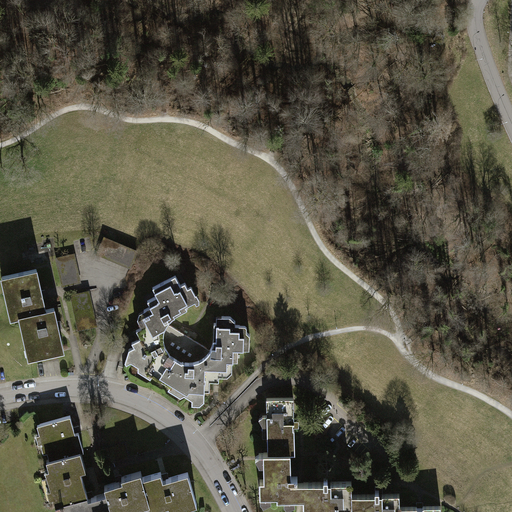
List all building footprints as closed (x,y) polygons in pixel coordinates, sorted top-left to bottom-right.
[(139,254),(107,240),(100,256),(129,268),(133,270),(139,254)] [(75,254),(56,258),(62,286),(73,284),(81,283),(75,254)] [(17,314),(45,308),(36,267),(0,275),(0,276),(9,316),(17,314)] [(140,315),(144,324),(157,317),(165,324),(172,315),(186,308),(184,305),(193,300),(190,295),(193,293),(189,286),(186,288),(183,283),(178,285),(173,276),(151,287),(155,295),(145,300),(149,306),(142,310),(143,313),(140,315)] [(76,295),(69,297),(78,330),(99,325),(90,292),(76,295)] [(53,307),(45,308),(17,314),(27,358),(50,353),(62,351),(53,307)] [(211,344),(208,350),(218,355),(217,370),(226,370),(226,365),(230,365),(230,361),(236,360),(236,348),(247,349),(248,334),(245,331),(245,326),(243,325),(233,324),(233,321),(228,316),(220,316),(220,322),(212,322),(211,344)] [(157,317),(144,324),(134,329),(137,335),(138,337),(129,342),(132,346),(126,348),(130,356),(127,361),(158,380),(173,355),(165,350),(161,342),(161,334),(165,324),(157,317)] [(208,350),(165,324),(161,334),(161,342),(165,350),(173,355),(185,362),(195,360),(202,357),(208,350)] [(218,355),(208,350),(202,357),(195,360),(185,362),(173,355),(158,380),(190,400),(197,400),(197,395),(202,395),(202,390),(207,390),(208,380),(217,380),(217,370),(218,355)] [(267,452),(291,451),(295,451),(295,427),(292,427),(292,422),(294,422),(294,397),(266,397),(267,452)] [(68,415),(35,425),(41,443),(43,443),(48,460),(79,451),(82,450),(77,432),(73,433),(68,415)] [(84,468),(79,451),(48,460),(45,461),(50,477),(46,478),(54,506),(63,504),(62,502),(65,501),(86,495),(78,470),(84,468)] [(303,498),(303,481),(291,481),(291,451),(267,452),(264,452),(264,479),(260,479),(260,494),(277,494),(277,498),(303,498)] [(102,485),(105,492),(110,511),(131,511),(130,508),(147,503),(140,476),(138,471),(120,477),(121,480),(102,485)] [(159,471),(140,476),(147,503),(149,509),(166,504),(168,511),(195,504),(186,472),(161,479),(159,471)] [(352,508),(352,493),(352,480),(328,480),(328,477),(323,477),(323,481),(303,481),(303,498),(303,509),(352,508)] [(399,511),(399,505),(399,493),(378,493),(378,489),(375,489),(375,493),(352,493),(352,508),(351,511),(399,511)] [(86,495),(65,501),(67,511),(110,511),(105,492),(87,497),(86,495)]
